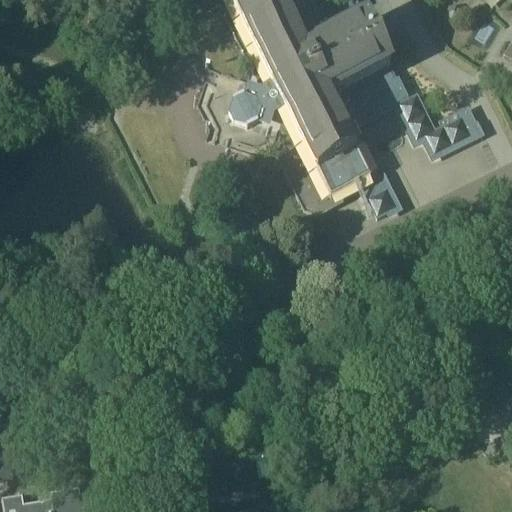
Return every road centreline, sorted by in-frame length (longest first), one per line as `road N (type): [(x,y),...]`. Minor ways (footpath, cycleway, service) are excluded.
road 1 (unclassified): [(213,413),(374,332),(505,350)]
road 2 (unclassified): [(276,284),(185,112),(187,57),(168,0)]
road 3 (unclassified): [(276,284),(511,181)]
road 4 (unclassified): [(0,445),(213,413)]
road 5 (unclassified): [(511,166),(466,84),(431,59),(403,0)]
road 6 (unclassified): [(213,413),(276,284)]
